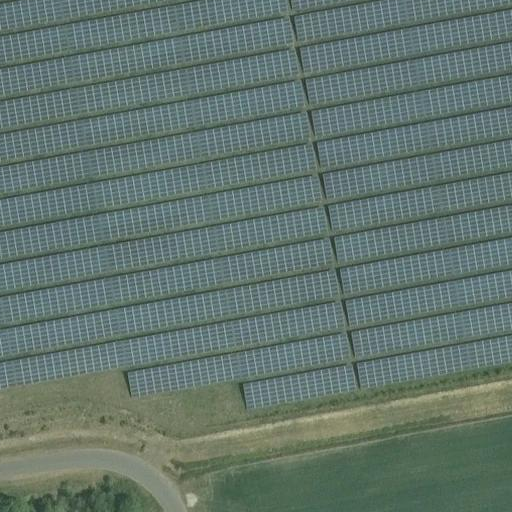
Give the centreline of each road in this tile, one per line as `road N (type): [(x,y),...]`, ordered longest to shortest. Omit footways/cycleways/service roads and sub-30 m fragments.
road 1 (track): [(136,469),(511,395)]
road 2 (unclassified): [(0,473),(118,461),(148,478),(175,511)]
